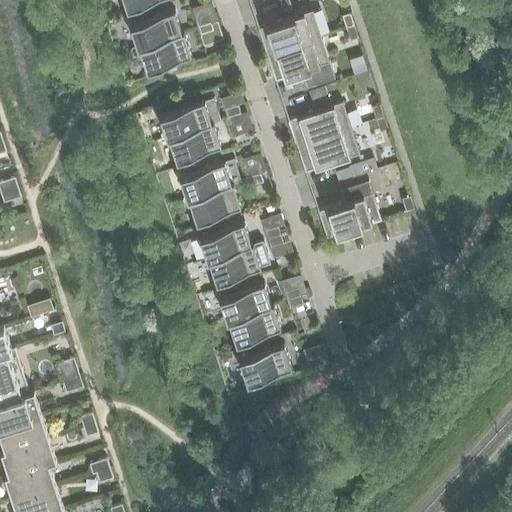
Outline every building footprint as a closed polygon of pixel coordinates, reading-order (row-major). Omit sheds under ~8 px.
[(291,6),(288,0),(279,0),(283,9),(291,6)] [(174,8),(130,23),(137,45),(183,30),(183,29),(181,30),(174,8)] [(321,35),(312,8),(258,26),(266,52),(321,35)] [(350,11),(341,14),(345,26),(354,24),(350,11)] [(210,21),(208,13),(195,17),(198,25),(210,21)] [(213,29),(210,21),(198,25),(200,33),(213,29)] [(358,36),(354,24),(345,26),(349,39),(358,36)] [(191,53),(183,30),(137,45),(138,46),(139,45),(147,67),(191,53)] [(334,76),(321,35),(266,52),(275,78),(301,70),(306,86),(334,76)] [(213,95),(160,113),(167,135),(213,120),(220,118),(213,95)] [(350,126),(342,100),(288,118),(296,144),(350,126)] [(237,103),(225,108),(227,116),(240,111),(237,103)] [(379,103),(371,105),(375,118),(383,115),(379,103)] [(243,119),(240,111),(227,116),(230,124),(243,119)] [(375,118),(379,130),(387,127),(383,115),(375,118)] [(213,120),(167,135),(167,136),(169,135),(176,157),(220,143),(213,120)] [(350,126),(296,144),(304,170),(359,152),(350,126)] [(371,153),(337,167),(342,179),(376,164),(371,153)] [(233,156),(180,174),(187,196),(233,181),(238,179),(241,178),(233,156)] [(260,172),(257,164),(245,168),(247,176),(260,172)] [(263,180),(260,172),(247,176),(250,184),(263,180)] [(0,191),(0,192),(18,186),(14,175),(0,180),(0,191)] [(341,187),(341,186),(339,186),(344,200),(317,209),(326,236),(381,218),(368,178),(341,187)] [(233,181),(187,196),(187,197),(189,196),(196,218),(240,203),(233,181)] [(18,186),(0,192),(4,201),(21,195),(18,186)] [(405,210),(413,207),(409,195),(401,197),(405,210)] [(243,220),(199,234),(207,257),(253,242),(252,241),(250,242),(243,220)] [(280,233),(277,225),(265,229),(267,237),(280,233)] [(282,241),(280,233),(267,237),(270,245),(282,241)] [(253,242),(207,257),(207,258),(209,257),(216,279),(260,264),(269,261),(262,239),(253,242)] [(270,303),(263,281),(219,295),(227,318),(272,303),(272,302),(270,303)] [(300,294),(297,286),(285,290),(287,298),(300,294)] [(302,302),(300,294),(287,298),(289,306),(302,302)] [(280,325),(272,303),(227,318),(229,318),(236,340),(280,325)] [(65,329),(61,319),(50,323),(53,333),(65,329)] [(11,346),(4,325),(0,326),(0,351),(15,347),(14,345),(11,346)] [(291,365),(283,342),(239,356),(247,379),(291,365)] [(0,402),(34,391),(33,389),(29,390),(15,347),(0,351),(0,402)] [(322,363),(320,354),(307,359),(309,367),(322,363)] [(62,380),(80,374),(73,356),(56,362),(62,380)] [(80,374),(62,380),(65,390),(83,384),(80,374)] [(0,427),(41,414),(34,391),(0,402),(0,427)] [(83,426),(95,422),(91,411),(79,415),(83,426)] [(49,437),(41,414),(0,427),(0,436),(4,449),(0,451),(1,452),(49,437)] [(95,422),(83,426),(86,434),(97,430),(95,422)] [(5,476),(49,462),(56,459),(49,437),(1,452),(8,473),(4,475),(5,476)] [(96,471),(110,466),(106,456),(88,462),(92,472),(96,471)] [(56,485),(49,462),(5,476),(12,499),(56,485)] [(110,466),(96,471),(99,480),(113,475),(110,466)] [(49,511),(60,509),(63,508),(56,485),(12,499),(16,511),(49,511)] [(111,511),(122,511),(124,511),(121,502),(110,506),(111,511)]
